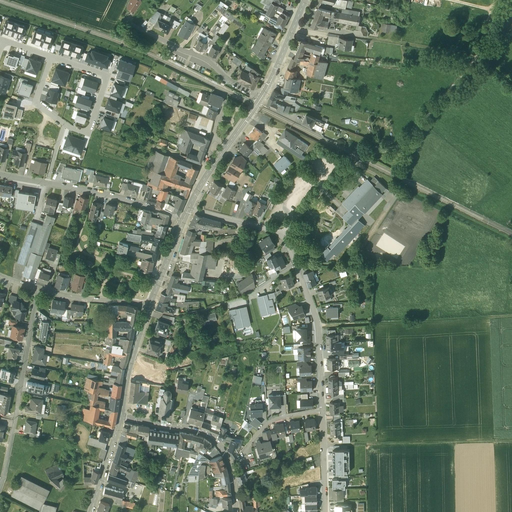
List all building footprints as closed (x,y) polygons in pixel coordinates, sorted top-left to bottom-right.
[(130,0),(131,0),(131,1),(129,4),(127,8),(132,11),(133,8),(138,2),(138,0),(130,0)] [(347,0),(345,7),(352,8),(353,2),(347,0)] [(288,1),(284,12),(286,13),(287,11),(291,13),(294,4),(288,1)] [(270,6),(266,14),(269,15),(271,17),(271,16),(275,9),(277,6),(271,3),(270,6)] [(330,11),(318,8),(313,21),(319,22),(319,21),(320,22),(323,14),(330,15),(330,11)] [(156,11),(151,18),(156,20),(157,19),(160,13),(156,11)] [(240,29),(244,24),(226,11),(223,16),(227,19),(240,29)] [(266,14),(258,11),(255,18),(263,21),(264,19),(266,14)] [(342,13),(335,12),(334,20),(340,21),(340,22),(357,25),(358,25),(360,16),(358,16),(356,15),(348,14),(342,13)] [(277,19),(275,24),(278,26),(283,28),(289,16),(285,14),(283,17),(279,15),(277,19)] [(277,19),(271,16),(271,17),(269,15),(266,20),(275,24),(277,19)] [(160,20),(157,19),(156,20),(154,26),(160,29),(164,22),(160,20)] [(24,26),(7,20),(2,32),(20,38),(24,26)] [(183,24),(181,28),(180,28),(177,34),(186,39),(189,33),(190,33),(195,24),(186,20),(184,25),(183,24)] [(167,24),(164,22),(160,29),(167,32),(171,25),(167,24)] [(202,24),(197,31),(199,33),(200,34),(201,33),(206,27),(202,24)] [(269,31),(264,28),(257,39),(259,40),(268,45),(269,46),(276,34),(270,31),(269,31)] [(31,41),(49,47),(53,36),(35,30),(31,41)] [(210,39),(201,33),(200,34),(199,33),(199,35),(203,37),(201,41),(205,42),(205,41),(208,42),(209,40),(210,39)] [(353,40),(339,38),(338,41),(339,41),(338,47),(350,49),(351,45),(352,45),(353,40)] [(201,41),(199,39),(198,41),(195,47),(201,50),(201,49),(205,42),(201,41)] [(71,54),(79,57),(81,49),(80,49),(81,46),(63,40),(62,43),(62,42),(61,45),(59,50),(67,53),(70,54),(71,54)] [(211,41),(209,40),(208,42),(208,43),(204,51),(208,53),(211,46),(212,46),(214,43),(211,41)] [(268,45),(259,40),(255,46),(256,47),(254,50),(259,53),(263,55),(263,54),(268,45)] [(315,45),(306,43),(301,41),(297,52),(302,53),(304,48),(313,51),(315,45)] [(322,47),(315,45),(313,51),(313,53),(320,55),(320,52),(322,47)] [(212,46),(211,46),(208,53),(215,57),(219,49),(212,46)] [(85,59),(107,67),(109,61),(109,59),(106,58),(107,55),(92,50),(91,53),(88,52),(87,53),(85,59)] [(312,59),(304,57),(304,58),(303,57),(303,55),(301,55),(302,53),(297,52),(294,59),(299,61),(300,59),(303,60),(307,61),(311,62),(312,59)] [(15,55),(9,53),(7,57),(6,57),(4,62),(11,64),(11,66),(16,68),(18,63),(20,57),(17,56),(15,55)] [(320,55),(313,53),(312,59),(311,62),(317,63),(318,61),(320,55)] [(29,58),(28,59),(26,67),(25,69),(36,73),(40,62),(29,58)] [(118,69),(116,75),(127,79),(128,76),(131,77),(134,68),(131,67),(132,64),(119,59),(117,65),(116,65),(115,68),(118,69)] [(327,62),(318,61),(318,63),(319,64),(316,77),(322,79),(327,62)] [(311,62),(309,66),(307,74),(316,77),(319,64),(318,63),(317,63),(311,62)] [(247,64),(245,67),(243,71),(246,73),(245,74),(248,76),(250,72),(252,68),(247,64)] [(55,68),(51,80),(58,82),(65,85),(69,73),(55,68)] [(243,71),(241,70),(236,80),(253,88),(258,76),(260,73),(252,68),(250,72),(248,76),(245,74),(246,73),(243,71)] [(288,69),(287,68),(284,76),(285,77),(292,78),(293,77),(296,77),(298,72),(293,70),(288,69)] [(4,77),(0,75),(0,82),(7,85),(9,79),(4,77)] [(292,78),(285,77),(283,88),(284,88),(284,89),(288,90),(292,91),(292,89),(298,90),(300,79),(292,78)] [(81,88),(87,89),(94,92),(97,82),(85,78),(81,88)] [(18,92),(28,96),(32,85),(26,83),(22,82),(21,82),(18,92)] [(114,83),(113,82),(110,92),(121,96),(125,86),(123,86),(114,83)] [(51,83),(49,89),(57,92),(59,86),(57,85),(51,83)] [(76,92),(85,95),(87,89),(81,88),(78,86),(76,92)] [(45,99),(56,102),(58,98),(56,97),(58,92),(57,92),(49,89),(48,92),(47,92),(46,96),(47,96),(45,99)] [(280,94),(276,91),(274,89),(272,94),(277,97),(277,98),(287,100),(288,96),(287,96),(280,94)] [(175,106),(178,100),(172,98),(173,94),(168,92),(163,101),(166,102),(166,103),(175,106)] [(210,96),(203,93),(199,103),(207,106),(208,101),(210,96)] [(222,98),(211,94),(210,96),(208,101),(219,105),(222,98)] [(118,112),(122,102),(116,100),(109,98),(105,107),(112,110),(118,112)] [(275,100),(270,98),(267,105),(270,107),(276,109),(278,104),(273,102),(275,100)] [(90,104),(76,99),(75,104),(88,108),(90,104)] [(16,106),(6,103),(4,111),(3,110),(3,113),(4,114),(3,115),(13,117),(15,108),(16,106)] [(204,114),(214,118),(217,111),(207,107),(204,114)] [(20,118),(23,109),(15,108),(13,117),(17,118),(18,117),(20,118)] [(74,119),(83,122),(86,114),(82,113),(77,111),(74,119)] [(196,115),(189,113),(187,120),(194,123),(196,115)] [(316,119),(306,114),(302,123),(311,127),(312,127),(314,122),(316,119)] [(110,129),(113,120),(112,120),(104,117),(103,117),(100,126),(110,129)] [(323,127),(314,122),(312,127),(317,130),(317,129),(321,131),(323,127)] [(261,132),(254,127),(249,134),(257,140),(259,141),(262,138),(264,139),(267,135),(262,132),(261,132)] [(194,134),(184,130),(179,144),(178,148),(181,149),(180,153),(186,156),(187,153),(192,141),(194,134)] [(293,137),(284,131),(276,142),(285,148),(285,147),(289,150),(297,138),(294,136),(293,137)] [(209,139),(194,134),(192,141),(202,144),(200,149),(205,151),(209,139)] [(63,148),(72,151),(76,138),(68,135),(63,148)] [(85,141),(76,138),(72,151),(80,154),(82,149),(85,141)] [(297,138),(289,150),(303,160),(305,157),(301,155),(308,146),(297,138)] [(259,141),(257,140),(253,143),(258,149),(258,150),(262,146),(263,145),(259,141)] [(249,148),(245,143),(239,149),(247,156),(252,150),(249,148)] [(258,149),(253,143),(249,148),(252,150),(258,155),(260,153),(260,152),(258,150),(258,149)] [(187,153),(186,156),(185,158),(200,163),(205,151),(200,149),(199,153),(198,157),(187,153)] [(24,153),(13,150),(12,156),(15,157),(14,162),(23,165),(25,154),(26,153),(24,153)] [(169,156),(154,151),(147,170),(155,173),(155,171),(162,174),(169,156)] [(169,156),(162,174),(166,175),(173,177),(174,173),(177,165),(179,160),(169,156)] [(239,159),(234,157),(229,165),(239,170),(241,167),(240,166),(243,162),(239,159)] [(285,157),(280,161),(279,160),(274,164),(280,172),(290,163),(285,157)] [(46,163),(35,160),(34,164),(32,171),(43,174),(46,163)] [(191,164),(179,160),(177,165),(188,169),(189,169),(191,164)] [(60,163),(56,171),(63,173),(65,167),(66,164),(60,163)] [(195,168),(192,166),(192,165),(191,164),(189,169),(187,175),(194,178),(198,169),(195,168)] [(239,170),(229,165),(225,173),(233,178),(236,174),(237,174),(239,170)] [(65,167),(63,173),(62,177),(77,181),(79,173),(76,172),(77,170),(65,167)] [(162,174),(155,171),(155,173),(151,183),(150,186),(160,189),(161,189),(162,189),(163,186),(164,182),(166,175),(162,174)] [(233,178),(225,173),(223,176),(233,182),(235,179),(233,178)] [(108,178),(95,175),(94,183),(93,184),(106,187),(108,178)] [(166,175),(164,182),(169,184),(169,183),(177,186),(180,180),(173,177),(166,175)] [(358,186),(341,204),(347,210),(341,217),(350,226),(345,230),(343,232),(343,233),(337,239),(336,239),(334,241),(334,242),(328,249),(327,248),(320,255),(326,260),(327,260),(326,260),(333,254),(333,253),(335,256),(342,249),(341,248),(343,246),(344,247),(351,239),(350,239),(352,237),(353,237),(359,230),(364,225),(358,220),(383,194),(385,196),(390,191),(386,188),(379,181),(374,177),(370,182),(368,179),(360,187),(358,186)] [(191,183),(180,180),(177,186),(185,188),(189,190),(191,183)] [(221,186),(213,181),(209,189),(217,194),(221,186)] [(139,186),(127,183),(124,192),(137,195),(139,186)] [(12,187),(3,185),(2,195),(5,195),(10,196),(11,190),(12,187)] [(235,190),(227,185),(226,188),(222,196),(227,198),(231,199),(235,190)] [(217,194),(209,189),(206,193),(219,200),(222,195),(222,196),(226,188),(221,186),(217,194)] [(159,192),(156,199),(157,199),(163,201),(166,193),(167,193),(167,191),(166,190),(162,189),(161,189),(160,189),(159,192)] [(35,195),(28,194),(25,193),(25,194),(19,193),(18,193),(17,198),(16,206),(33,209),(34,200),(35,195)] [(167,193),(166,193),(163,201),(167,203),(169,204),(170,203),(172,198),(173,195),(170,194),(167,193)] [(179,196),(178,196),(173,195),(172,198),(176,200),(174,205),(170,203),(169,204),(181,209),(186,199),(179,196)] [(72,198),(64,196),(63,203),(62,205),(63,205),(69,206),(71,206),(72,198)] [(56,200),(47,197),(44,206),(53,208),(54,209),(56,200)] [(87,199),(80,197),(79,201),(77,207),(84,209),(87,199)] [(163,201),(157,199),(155,204),(155,206),(161,208),(163,203),(166,204),(167,203),(163,201)] [(248,203),(245,210),(252,214),(253,211),(257,204),(250,200),(248,203)] [(257,204),(253,211),(260,214),(264,207),(266,204),(265,204),(259,201),(257,204)] [(95,204),(93,203),(89,217),(96,219),(98,210),(100,204),(96,203),(95,204)] [(114,205),(107,203),(107,205),(105,205),(103,212),(104,212),(103,215),(106,216),(107,213),(112,214),(114,205)] [(169,204),(167,203),(166,204),(164,210),(178,216),(181,209),(169,204)] [(150,212),(143,210),(141,216),(140,222),(147,223),(149,217),(150,217),(151,214),(150,214),(150,212)] [(169,216),(157,213),(157,214),(158,214),(156,219),(159,219),(159,223),(166,225),(169,216)] [(55,217),(47,214),(44,221),(52,224),(55,217)] [(199,221),(193,218),(189,225),(195,226),(196,227),(198,224),(199,221)] [(208,225),(200,222),(199,221),(198,224),(203,226),(202,229),(213,229),(214,221),(213,220),(212,226),(208,225)] [(35,249),(33,253),(31,252),(30,252),(26,265),(23,276),(34,280),(34,278),(36,272),(43,251),(46,242),(52,224),(44,221),(35,249)] [(42,226),(31,222),(18,263),(26,265),(30,252),(31,252),(32,248),(35,249),(42,226)] [(166,225),(159,223),(158,224),(157,231),(164,233),(166,225)] [(195,226),(189,225),(187,229),(185,234),(194,236),(195,234),(195,232),(193,231),(194,228),(195,228),(195,226)] [(127,240),(140,242),(140,240),(142,235),(128,233),(127,240)] [(154,237),(153,242),(152,246),(150,250),(154,251),(159,252),(163,238),(155,237),(154,237)] [(269,237),(268,237),(265,239),(265,240),(262,242),(261,241),(260,242),(260,243),(261,245),(262,246),(263,247),(264,247),(266,250),(266,249),(273,245),(274,245),(274,244),(272,241),(271,241),(270,240),(270,239),(269,237)] [(192,241),(184,238),(181,248),(186,249),(187,245),(189,245),(189,244),(199,245),(200,240),(193,240),(192,241)] [(117,251),(126,253),(128,246),(119,243),(117,251)] [(48,247),(46,252),(45,258),(49,259),(50,258),(54,259),(57,250),(48,247)] [(144,253),(137,252),(136,256),(143,258),(154,260),(156,261),(157,256),(152,255),(149,254),(144,253)] [(199,253),(198,258),(196,264),(205,265),(207,254),(199,253)] [(211,254),(207,254),(205,265),(213,266),(215,254),(211,254)] [(281,255),(276,257),(275,255),(272,257),(267,259),(271,268),(275,266),(277,270),(286,266),(281,255)] [(153,264),(142,261),(142,262),(143,262),(142,265),(140,265),(139,269),(150,271),(151,268),(152,268),(153,264)] [(196,264),(193,263),(190,275),(194,275),(193,279),(202,280),(203,276),(205,265),(196,264)] [(275,266),(271,268),(272,271),(268,273),(269,274),(276,271),(276,270),(277,270),(275,266)] [(313,270),(303,274),(306,281),(314,278),(313,275),(314,274),(313,270)] [(50,274),(40,271),(39,273),(37,279),(37,280),(47,283),(50,274)] [(83,276),(75,274),(73,282),(75,282),(73,289),(80,291),(84,277),(84,276),(83,276)] [(61,276),(60,275),(58,276),(55,286),(64,288),(64,285),(67,278),(66,278),(62,277),(61,276)] [(244,279),(237,284),(240,288),(241,288),(245,293),(253,287),(251,284),(253,283),(251,275),(244,280),(244,279)] [(181,278),(171,276),(167,288),(172,290),(172,289),(178,290),(179,285),(179,284),(177,283),(178,278),(181,278)] [(291,276),(281,279),(283,284),(285,289),(294,285),(291,276)] [(314,278),(306,281),(308,287),(316,285),(314,278)] [(328,287),(318,291),(321,299),(324,298),(326,302),(330,300),(329,296),(332,295),(328,287)] [(167,288),(165,294),(161,293),(158,300),(166,302),(172,302),(173,300),(173,299),(167,298),(170,292),(179,294),(179,290),(178,290),(172,289),(172,290),(167,288)] [(274,293),(266,295),(267,297),(271,296),(272,302),(276,301),(275,298),(274,293)] [(266,295),(256,297),(261,316),(275,312),(272,302),(271,296),(267,297),(266,295)] [(166,302),(158,300),(157,304),(155,309),(162,311),(171,314),(173,308),(164,306),(166,302)] [(64,303),(53,301),(52,307),(52,308),(52,312),(62,313),(63,313),(63,309),(64,303)] [(20,304),(19,303),(15,302),(14,303),(13,303),(12,304),(12,308),(14,308),(18,313),(17,314),(16,317),(15,317),(24,319),(25,312),(24,309),(25,308),(21,303),(20,304)] [(83,305),(72,304),(71,310),(70,314),(72,314),(82,315),(83,305)] [(138,308),(127,305),(118,305),(118,311),(125,313),(132,315),(136,316),(138,308)] [(297,308),(291,310),(295,319),(305,316),(302,306),(297,308)] [(246,307),(236,309),(238,318),(234,319),(236,329),(250,325),(246,307)] [(327,316),(338,315),(337,307),(333,308),(327,308),(327,316)] [(230,319),(234,319),(238,318),(236,309),(229,311),(230,319)] [(47,317),(40,312),(38,321),(41,321),(46,322),(47,317)] [(208,317),(203,318),(204,323),(209,322),(209,321),(215,320),(214,313),(207,315),(208,317)] [(171,316),(163,314),(161,318),(169,321),(172,324),(173,324),(174,317),(171,316)] [(168,323),(158,320),(155,329),(157,330),(156,333),(165,336),(166,333),(165,332),(168,323)] [(41,324),(40,330),(38,329),(36,336),(39,337),(38,339),(41,339),(41,340),(41,341),(42,341),(42,342),(43,342),(44,342),(46,342),(46,340),(45,340),(48,323),(46,322),(41,321),(40,322),(40,323),(40,324),(41,324)] [(135,324),(127,323),(127,322),(125,322),(120,322),(118,322),(116,322),(115,330),(129,329),(134,329),(135,324)] [(24,328),(13,326),(11,337),(21,339),(22,335),(22,333),(23,333),(24,328)] [(301,329),(296,329),(297,340),(301,340),(307,339),(306,337),(306,332),(308,332),(307,327),(301,327),(301,329)] [(327,335),(326,335),(327,343),(336,342),(335,334),(327,335)] [(154,341),(149,339),(148,343),(147,344),(146,346),(147,347),(146,351),(151,352),(151,353),(152,353),(153,353),(158,354),(159,352),(160,352),(162,347),(160,346),(161,343),(157,342),(158,340),(154,339),(154,341)] [(20,350),(9,347),(7,359),(16,361),(17,354),(19,355),(20,350)] [(44,349),(35,347),(32,362),(40,364),(41,362),(45,363),(47,355),(43,355),(44,349)] [(303,347),(299,348),(299,349),(299,354),(301,354),(301,359),(310,359),(310,355),(310,354),(310,351),(309,347),(303,347)] [(112,349),(106,348),(103,364),(107,365),(109,365),(111,354),(112,349)] [(116,350),(112,349),(111,354),(121,356),(121,358),(122,358),(122,361),(127,361),(129,352),(116,350)] [(337,358),(328,359),(328,363),(327,363),(328,368),(332,368),(338,368),(337,358)] [(170,371),(195,365),(194,360),(168,367),(170,371)] [(119,367),(113,365),(113,366),(111,374),(118,376),(123,377),(125,368),(121,367),(119,367)] [(306,365),(300,366),(300,368),(300,375),(311,375),(311,365),(306,365)] [(39,370),(33,369),(31,376),(39,378),(40,377),(43,377),(44,372),(39,370)] [(15,371),(6,370),(5,377),(7,378),(14,379),(15,371)] [(160,372),(151,370),(150,378),(148,384),(158,385),(160,372)] [(167,374),(160,372),(158,385),(165,386),(167,374)] [(145,380),(141,379),(141,376),(132,375),(130,381),(139,382),(146,383),(146,380),(145,380)] [(337,377),(335,377),(335,375),(331,375),(332,377),(328,377),(329,386),(338,385),(337,377)] [(188,383),(182,382),(183,377),(178,377),(176,390),(186,392),(188,383)] [(99,380),(91,379),(88,391),(96,392),(97,388),(98,384),(99,380)] [(148,392),(138,391),(139,382),(130,381),(128,401),(137,402),(137,403),(147,404),(147,399),(148,399),(148,392)] [(306,381),(301,381),(301,382),(301,386),(302,386),(303,390),(312,390),(312,381),(306,381)] [(27,389),(42,393),(44,385),(27,382),(26,386),(28,386),(27,389)] [(195,392),(203,395),(204,390),(201,389),(202,386),(198,385),(195,392)] [(338,385),(329,386),(329,394),(332,394),(332,395),(337,395),(337,394),(338,394),(338,385)] [(121,388),(113,387),(111,393),(111,396),(119,397),(121,388)] [(170,396),(169,396),(170,393),(171,393),(170,391),(171,391),(171,390),(170,390),(169,389),(168,388),(168,389),(167,388),(166,388),(166,389),(165,389),(160,388),(158,398),(157,398),(157,401),(157,402),(156,402),(155,412),(158,413),(159,413),(161,413),(160,418),(165,418),(165,414),(167,414),(167,415),(168,415),(168,414),(171,415),(174,398),(170,397),(170,396)] [(96,392),(88,391),(86,404),(90,405),(91,405),(94,406),(96,401),(97,393),(96,392)] [(7,393),(4,392),(4,393),(2,399),(2,402),(9,403),(10,395),(6,394),(7,393)] [(277,394),(272,394),(272,395),(268,395),(269,407),(273,407),(276,407),(276,406),(281,406),(281,404),(280,398),(280,395),(280,394),(277,394)] [(119,397),(111,396),(110,404),(118,406),(119,397)] [(42,399),(31,397),(30,406),(26,406),(26,410),(36,412),(39,412),(39,411),(40,403),(42,403),(42,399)] [(313,407),(313,400),(308,400),(302,400),(301,400),(301,408),(305,408),(305,409),(310,408),(310,407),(313,407)] [(9,403),(2,402),(0,409),(0,411),(3,413),(3,411),(7,412),(9,403)] [(249,403),(250,414),(262,414),(261,402),(249,403)] [(333,402),(330,403),(330,412),(340,411),(343,411),(342,405),(339,405),(339,402),(333,402)] [(94,406),(91,405),(90,405),(89,409),(86,422),(96,424),(97,418),(99,407),(99,406),(94,406)] [(86,422),(89,409),(83,408),(80,421),(86,422)] [(109,409),(104,408),(104,411),(111,413),(110,418),(115,420),(117,410),(109,409)] [(197,411),(190,409),(187,420),(194,422),(197,411)] [(204,413),(197,411),(194,422),(201,425),(202,420),(203,416),(204,413)] [(219,416),(213,414),(210,422),(216,424),(215,428),(209,426),(208,431),(218,435),(220,429),(219,428),(221,423),(217,421),(219,416)] [(206,416),(203,416),(202,420),(201,425),(200,428),(208,431),(209,426),(210,423),(204,421),(206,416)] [(256,418),(255,417),(252,420),(249,423),(256,428),(261,423),(256,418)] [(108,421),(97,418),(96,424),(114,428),(115,423),(109,422),(108,421)] [(314,419),(305,420),(307,429),(316,428),(314,419)] [(36,422),(26,420),(24,431),(30,432),(34,433),(36,422)] [(299,421),(294,422),(294,421),(290,422),(291,431),(300,430),(299,426),(300,426),(299,421)] [(243,428),(248,432),(252,426),(247,423),(243,428)] [(283,424),(279,425),(274,426),(275,429),(276,435),(285,433),(283,424)] [(144,427),(138,426),(138,430),(137,433),(148,435),(149,430),(149,428),(144,427)] [(218,435),(217,438),(223,439),(224,435),(226,429),(220,426),(218,435)] [(130,428),(123,427),(121,434),(126,435),(127,436),(128,436),(129,433),(130,428)] [(107,430),(103,429),(103,430),(101,430),(100,432),(98,431),(97,436),(99,437),(98,439),(106,442),(109,432),(106,431),(107,430)] [(154,430),(149,430),(148,435),(147,441),(155,442),(156,434),(156,431),(154,431),(154,430)] [(270,430),(262,432),(264,440),(272,438),(270,430)] [(164,432),(159,431),(159,432),(156,431),(156,434),(155,442),(163,443),(164,432)] [(169,433),(164,432),(163,443),(170,444),(172,433),(169,433)] [(193,435),(180,432),(179,434),(177,444),(183,445),(184,445),(185,439),(188,439),(188,440),(191,441),(193,435)] [(175,433),(175,434),(172,433),(170,444),(177,445),(177,444),(179,434),(175,433)] [(126,435),(121,434),(118,444),(123,446),(126,435)] [(199,436),(193,435),(191,441),(190,444),(192,445),(194,440),(197,441),(196,444),(200,447),(204,438),(199,436)] [(98,439),(89,437),(87,444),(104,448),(106,442),(98,439)] [(200,447),(200,448),(205,451),(207,449),(208,449),(210,447),(209,446),(211,444),(204,438),(200,447)] [(231,439),(230,442),(227,449),(231,450),(233,451),(234,446),(236,440),(233,439),(231,439)] [(260,443),(256,444),(257,446),(260,457),(268,455),(267,450),(271,448),(269,440),(260,443)] [(123,446),(118,444),(114,459),(118,460),(120,461),(121,458),(125,460),(125,458),(127,459),(128,455),(122,453),(125,446),(123,446)] [(183,445),(177,444),(177,445),(177,446),(176,446),(174,451),(173,455),(180,457),(180,455),(184,456),(186,448),(183,447),(183,445)] [(135,450),(125,446),(122,453),(128,455),(133,457),(135,450)] [(333,450),(333,473),(334,473),(340,473),(347,473),(347,450),(339,450),(334,450),(333,450)] [(196,457),(187,476),(198,475),(199,466),(200,465),(201,462),(208,459),(202,455),(198,458),(196,457)] [(221,456),(209,461),(213,471),(214,471),(218,470),(226,468),(221,456)] [(113,461),(112,461),(110,469),(115,471),(115,470),(118,470),(118,468),(122,469),(123,466),(121,465),(118,463),(113,461)] [(126,477),(122,476),(121,477),(121,478),(127,480),(130,481),(132,478),(135,480),(139,472),(137,471),(135,470),(135,471),(129,468),(126,467),(123,466),(122,469),(128,472),(126,477)] [(60,467),(47,474),(51,480),(55,478),(63,473),(60,467)] [(226,468),(218,470),(220,476),(227,474),(226,468)] [(98,472),(94,471),(91,481),(96,483),(100,472),(98,472)] [(244,472),(235,475),(238,482),(243,480),(246,479),(244,472)] [(114,475),(109,473),(107,480),(124,486),(127,480),(121,478),(120,477),(114,475)] [(227,474),(220,476),(221,483),(222,489),(226,488),(226,489),(226,495),(231,495),(229,482),(227,474)] [(49,490),(21,477),(15,488),(44,501),(49,490)] [(64,478),(60,482),(55,478),(51,480),(49,481),(61,490),(66,483),(64,478)] [(332,479),(332,489),(342,488),(345,488),(345,484),(346,484),(346,479),(339,480),(339,479),(332,479)] [(315,487),(311,487),(309,487),(306,487),(306,489),(301,489),(300,489),(300,493),(300,496),(305,496),(315,496),(315,495),(315,492),(316,492),(315,487)] [(44,501),(15,488),(11,496),(39,510),(43,503),(44,501)] [(109,489),(105,488),(103,494),(121,499),(123,493),(109,489)] [(342,488),(332,489),(333,497),(334,497),(342,497),(342,488)] [(315,496),(305,496),(305,504),(316,503),(316,495),(315,495),(315,496)] [(259,497),(250,497),(251,499),(253,499),(254,506),(256,506),(257,506),(259,506),(259,497)] [(231,498),(222,498),(223,506),(232,507),(231,498)] [(127,501),(123,500),(122,504),(119,511),(124,511),(126,505),(127,501)] [(106,511),(109,505),(100,501),(97,509),(103,511),(106,511)] [(55,511),(56,507),(43,503),(39,510),(43,511),(44,511),(55,511)] [(316,503),(305,504),(305,511),(309,511),(316,511),(316,503)]
